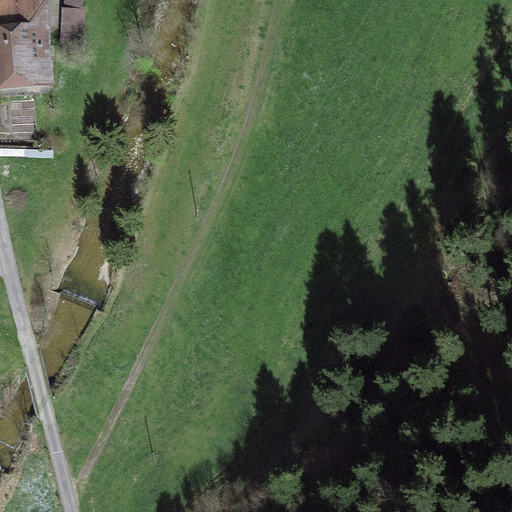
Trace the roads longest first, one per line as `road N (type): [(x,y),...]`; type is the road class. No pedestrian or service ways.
road 1 (track): [(70,502),(200,256),(268,53)]
road 2 (residential): [(0,234),(72,511)]
